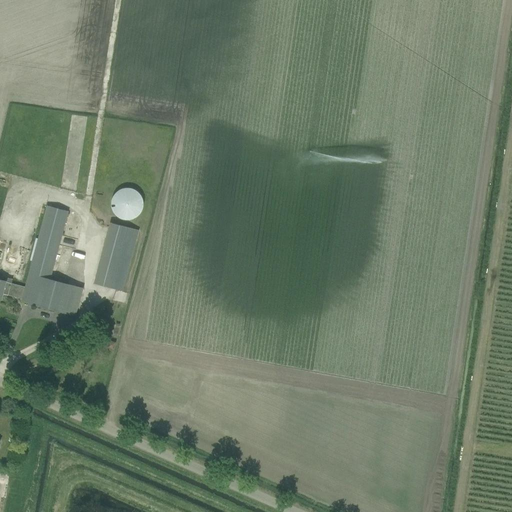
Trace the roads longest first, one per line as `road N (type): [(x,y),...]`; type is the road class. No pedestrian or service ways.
road 1 (unclassified): [(293,511),(0,385)]
road 2 (track): [(85,223),(120,0)]
